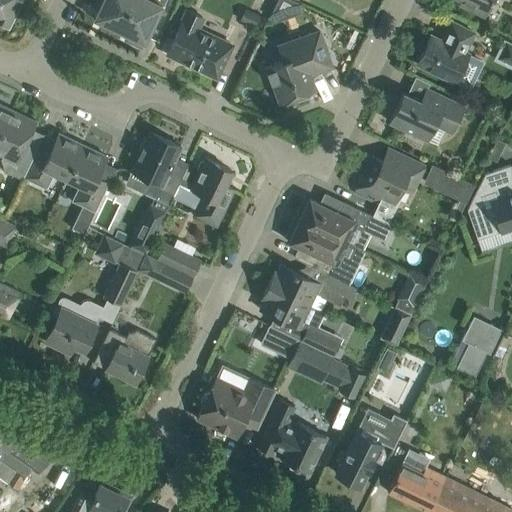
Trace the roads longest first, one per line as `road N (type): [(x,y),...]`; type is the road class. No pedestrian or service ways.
road 1 (residential): [(148,442),(289,155)]
road 2 (residential): [(28,74),(91,104),(162,94),(289,155)]
road 3 (residential): [(289,155),(306,160),(335,141),(401,0)]
road 4 (residential): [(148,442),(0,371)]
road 5 (residential): [(295,511),(148,442)]
